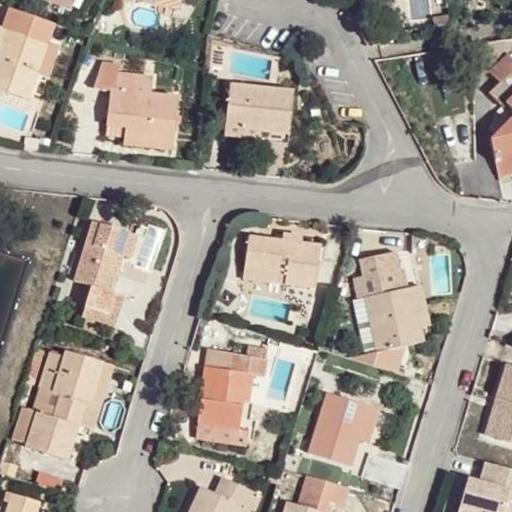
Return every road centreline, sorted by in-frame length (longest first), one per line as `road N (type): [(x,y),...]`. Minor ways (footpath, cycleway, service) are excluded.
road 1 (residential): [(419,511),(490,260),(488,240),(468,222),(397,207)]
road 2 (residential): [(209,187),(120,511)]
road 3 (residential): [(397,207),(400,150),(332,14),(281,0)]
road 4 (residential): [(209,187),(0,164)]
road 5 (residential): [(397,207),(209,187)]
